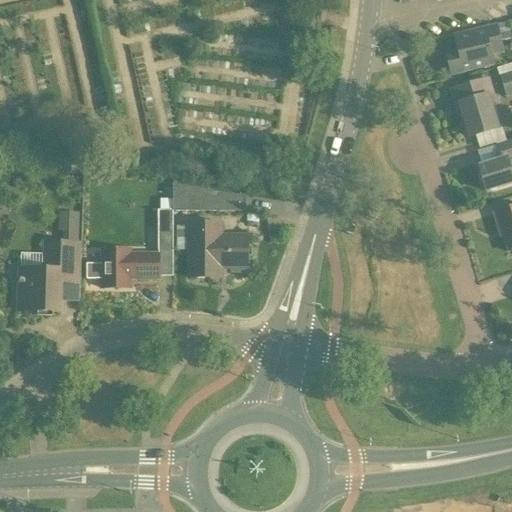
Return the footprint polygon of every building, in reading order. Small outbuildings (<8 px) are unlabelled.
[(483,29),(487,45),(446,55),(451,76),(493,66),(491,58),(504,55),(501,43),(511,40),(508,24),(497,27),(497,26),(483,29)] [(511,65),(496,70),(499,78),(500,78),(506,98),(511,96),(511,65)] [(498,130),(488,98),(493,96),(489,81),(468,88),(473,102),(460,106),(470,138),(498,130)] [(511,141),(496,147),(501,162),(479,169),(486,193),(511,185),(511,141)] [(211,161),(187,158),(184,174),(208,177),(211,161)] [(173,212),(245,213),(246,197),(213,192),(213,183),(174,177),(173,212)] [(511,209),(492,216),(498,233),(500,233),(507,254),(511,252),(511,209)] [(56,240),(77,240),(77,212),(57,211),(56,240)] [(157,228),(158,252),(172,251),(172,217),(160,217),(160,228),(157,228)] [(222,237),(222,225),(188,225),(188,280),(215,280),(215,270),(247,270),(247,237),(222,237)] [(42,242),(41,272),(19,271),(17,313),(60,314),(61,286),(80,286),(81,243),(42,242)] [(102,290),(130,289),(130,280),(158,280),(157,256),(130,256),(130,252),(102,252),(102,290)]
